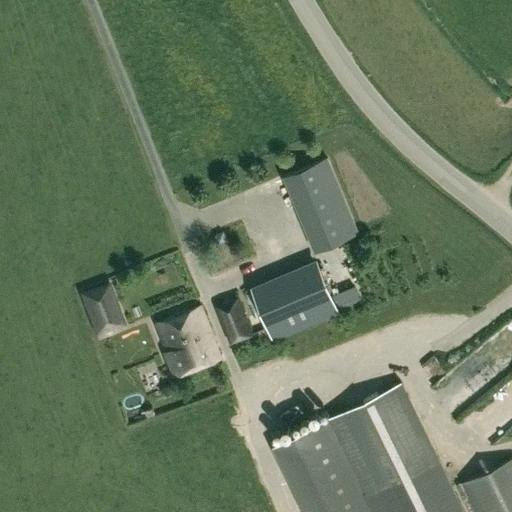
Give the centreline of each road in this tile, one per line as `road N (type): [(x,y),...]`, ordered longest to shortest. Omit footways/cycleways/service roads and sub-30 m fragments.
road 1 (unknown): [(511,303),(395,353),(237,395),(282,511)]
road 2 (tertiary): [(511,222),(367,99),(303,0)]
